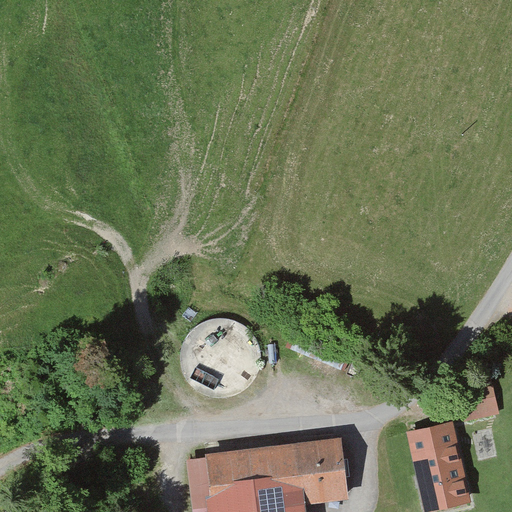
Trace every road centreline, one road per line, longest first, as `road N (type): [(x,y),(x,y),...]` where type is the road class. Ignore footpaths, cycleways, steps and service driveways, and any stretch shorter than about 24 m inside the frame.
road 1 (residential): [(137,432),(380,418),(447,371),(511,270)]
road 2 (track): [(137,432),(37,447),(0,475)]
